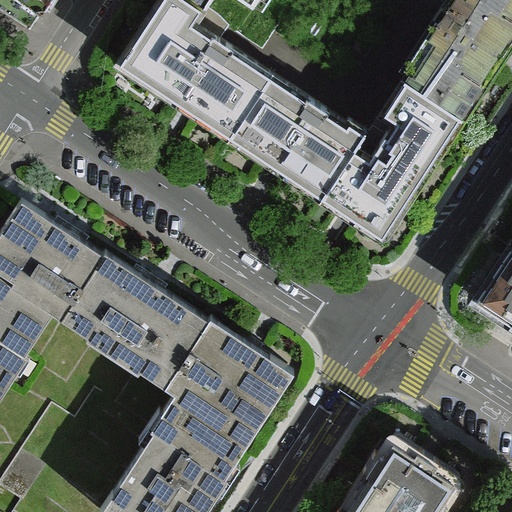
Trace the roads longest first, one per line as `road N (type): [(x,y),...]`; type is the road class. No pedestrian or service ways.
road 1 (tertiary): [(26,99),(382,335)]
road 2 (secondary): [(382,335),(511,145)]
road 3 (secondary): [(262,511),(382,335)]
road 4 (residential): [(382,335),(511,414)]
road 5 (residential): [(26,99),(94,0)]
